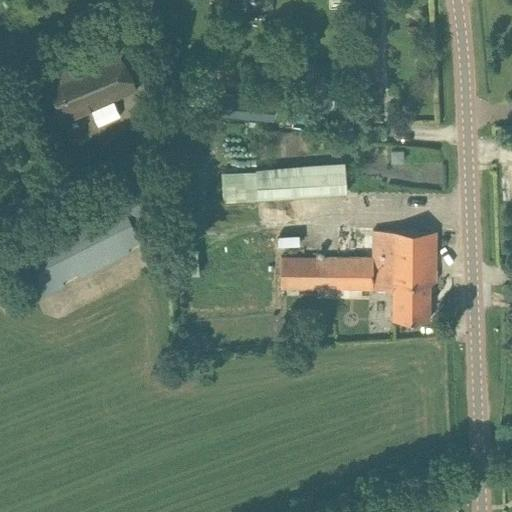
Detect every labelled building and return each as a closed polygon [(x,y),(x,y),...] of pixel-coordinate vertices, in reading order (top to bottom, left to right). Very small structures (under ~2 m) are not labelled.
[(136,89),(118,52),(40,79),(59,123),(136,89)] [(220,95),(218,116),(257,120),(259,98),(220,95)] [(115,100),(91,110),(97,125),(121,115),(115,100)] [(264,105),(265,126),(305,124),(304,103),(264,105)] [(366,139),(381,140),(382,126),(366,126),(366,139)] [(391,149),(392,161),(403,161),(403,149),(391,149)] [(221,198),(344,193),(343,163),(219,167),(221,198)] [(117,191),(9,246),(29,284),(36,299),(65,284),(63,280),(76,273),(78,278),(130,252),(128,247),(141,240),(131,220),(144,213),(133,190),(119,196),(117,191)] [(393,289),(393,319),(429,319),(430,281),(436,281),(436,230),(373,229),(372,257),(281,256),(280,288),(393,289)]
